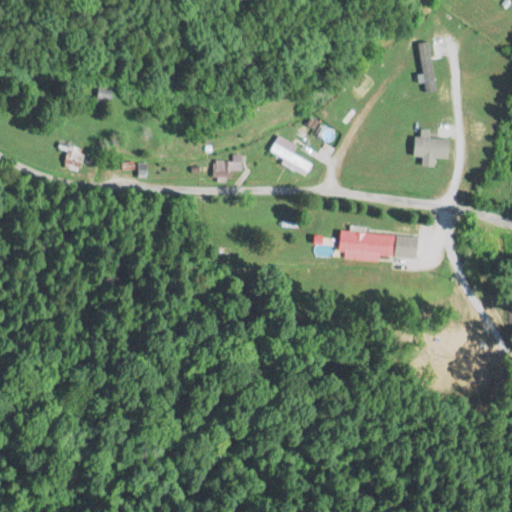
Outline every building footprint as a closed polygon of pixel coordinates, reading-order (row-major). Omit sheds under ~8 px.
[(424,40),(418,31),(383,57),(390,66),(424,40)] [(326,109),(345,125),(368,98),(348,82),(326,109)] [(106,106),(112,93),(98,87),(93,101),(106,106)] [(306,173),(310,163),(290,154),(294,144),(275,136),(266,155),(306,173)] [(446,148),(447,139),(399,137),(399,147),(446,148)] [(60,166),(76,172),(84,150),(59,142),(55,151),(63,154),(60,166)] [(239,176),(239,161),(212,161),(212,176),(239,176)] [(337,231),(336,256),(414,259),(415,235),(337,231)]
